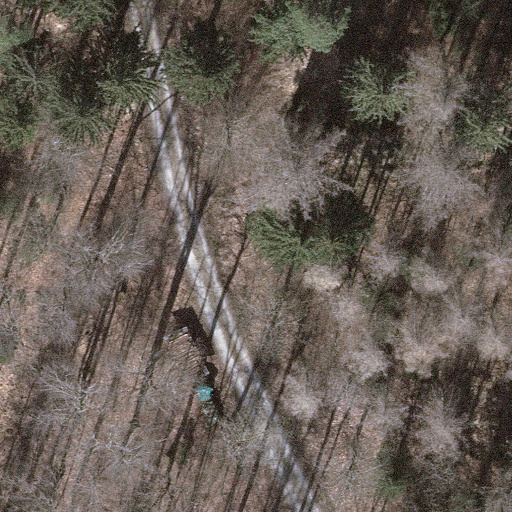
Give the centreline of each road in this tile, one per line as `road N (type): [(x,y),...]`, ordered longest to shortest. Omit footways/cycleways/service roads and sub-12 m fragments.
road 1 (track): [(333,511),(175,162),(142,0)]
road 2 (track): [(175,162),(511,126)]
